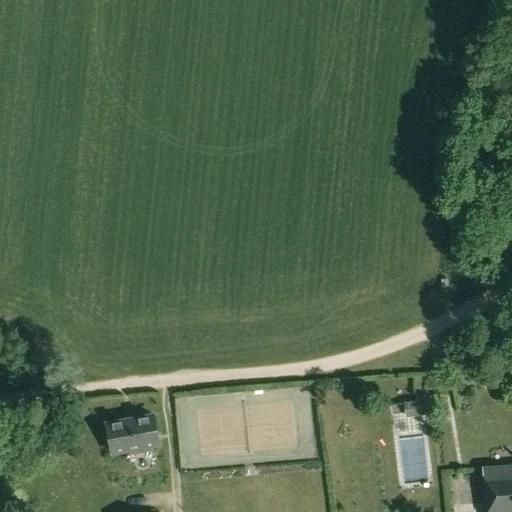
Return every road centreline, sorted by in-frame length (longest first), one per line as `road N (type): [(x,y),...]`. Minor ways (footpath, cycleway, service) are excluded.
road 1 (track): [(511,280),(431,329),(294,372),(0,394)]
road 2 (track): [(164,383),(178,511)]
